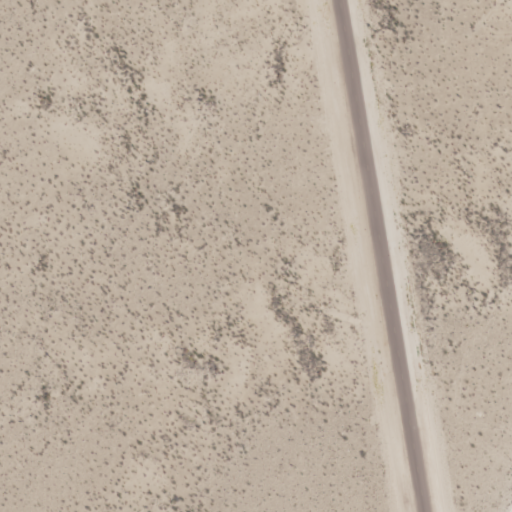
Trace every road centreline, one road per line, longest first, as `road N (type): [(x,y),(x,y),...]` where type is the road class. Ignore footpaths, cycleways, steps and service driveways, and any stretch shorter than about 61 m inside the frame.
road 1 (track): [(336,0),(421,511)]
road 2 (track): [(511,347),(454,511)]
